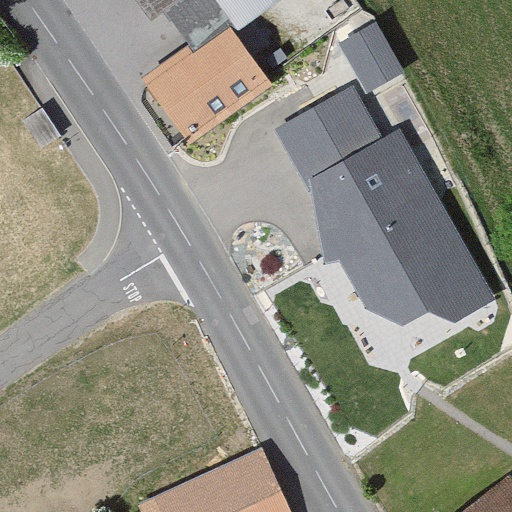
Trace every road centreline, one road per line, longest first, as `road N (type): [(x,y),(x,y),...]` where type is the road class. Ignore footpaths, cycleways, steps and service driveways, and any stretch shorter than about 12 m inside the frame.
road 1 (tertiary): [(339,511),(185,240)]
road 2 (tertiary): [(185,240),(27,0)]
road 3 (unclassified): [(0,368),(185,240)]
